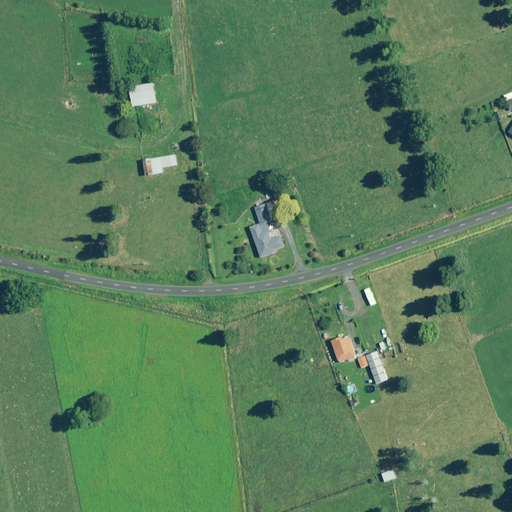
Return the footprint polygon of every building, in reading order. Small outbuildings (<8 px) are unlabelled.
[(157,102),(154,83),(130,87),(133,106),(157,102)] [(178,165),(176,155),(143,160),(146,176),(163,173),(163,168),(178,165)] [(272,239),(269,230),(271,230),(268,222),(273,221),(267,204),(255,208),(261,224),(251,227),(262,257),(277,252),(276,250),(286,247),(282,236),(272,239)] [(332,340),(333,342),(340,362),(348,359),(349,361),(357,359),(350,336),(343,338),(343,336),(332,340)] [(388,380),(378,351),(367,355),(377,384),(388,380)] [(368,366),(366,356),(359,359),(362,368),(368,366)] [(397,478),(394,470),(383,474),(386,482),(397,478)]
